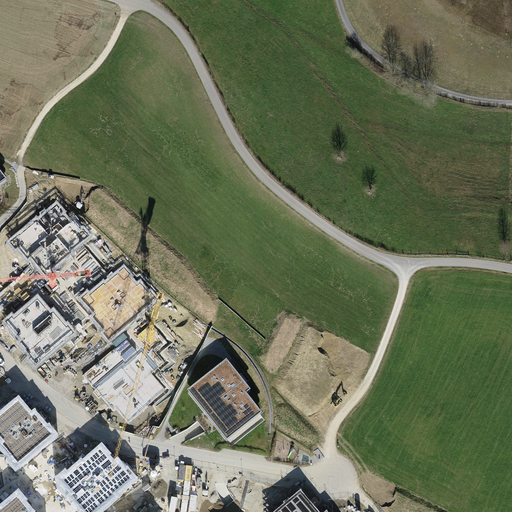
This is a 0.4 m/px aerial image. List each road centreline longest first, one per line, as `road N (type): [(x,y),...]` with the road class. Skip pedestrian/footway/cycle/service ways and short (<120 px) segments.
road 1 (track): [(511,270),(404,263),(336,234),(250,162),(185,37),(149,5),(127,0)]
road 2 (residential): [(0,355),(49,401),(100,431),(331,480)]
road 3 (track): [(374,511),(331,480),(331,442),(390,329),(404,263)]
road 4 (track): [(511,106),(454,98),(400,74),(365,49),(339,0)]
road 5 (track): [(35,128),(109,48),(132,0)]
